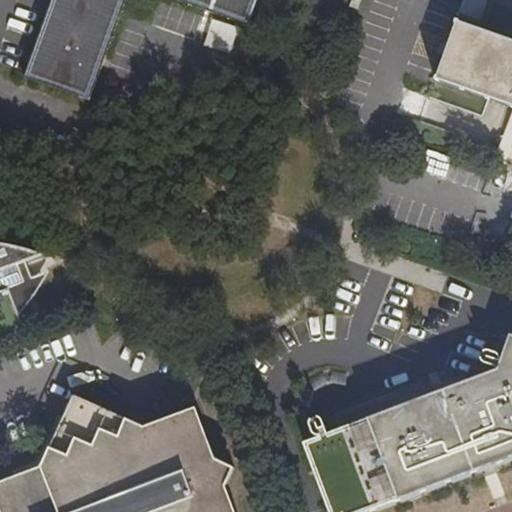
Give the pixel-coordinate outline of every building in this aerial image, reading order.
[(48,0),(23,74),(20,81),(83,105),(87,94),(122,0),(162,0),(243,29),(253,0),(48,0)] [(362,0),(350,0),(348,7),(359,11),(362,0)] [(214,20),(207,44),(227,50),(234,26),(214,20)] [(511,46),(450,25),(429,84),(486,104),(511,112),(511,46)] [(0,345),(30,334),(23,316),(12,288),(23,284),(17,265),(27,263),(48,256),(24,247),(0,243),(0,345)] [(12,288),(23,316),(52,273),(33,280),(27,263),(17,265),(23,284),(12,288)] [(493,375),(492,377),(328,435),(321,416),(311,420),(310,423),(314,434),(317,437),(321,435),(321,437),(305,443),(329,511),(367,511),(481,470),(495,465),(511,459),(511,342),(505,340),(496,365),(486,360),(482,358),(478,358),(475,360),(474,363),(474,366),(476,370),(493,375)] [(234,511),(226,490),(234,471),(215,462),(195,409),(145,430),(73,396),(42,470),(0,485),(0,511),(234,511)]
